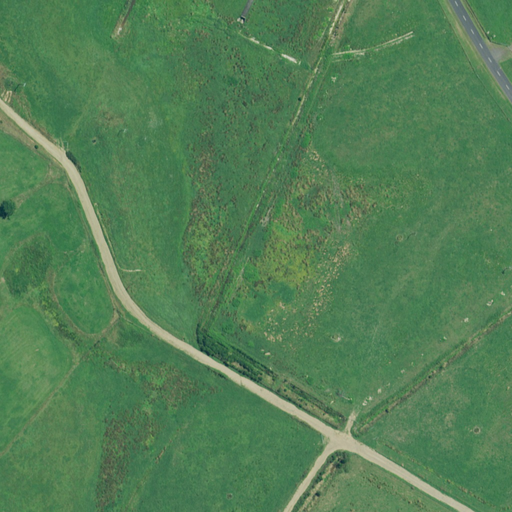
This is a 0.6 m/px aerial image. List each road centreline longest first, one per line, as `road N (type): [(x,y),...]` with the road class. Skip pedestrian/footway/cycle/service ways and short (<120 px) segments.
road 1 (track): [(469,511),(157,328),(121,285),(71,160),(1,98)]
road 2 (unclassified): [(511,101),(447,0)]
